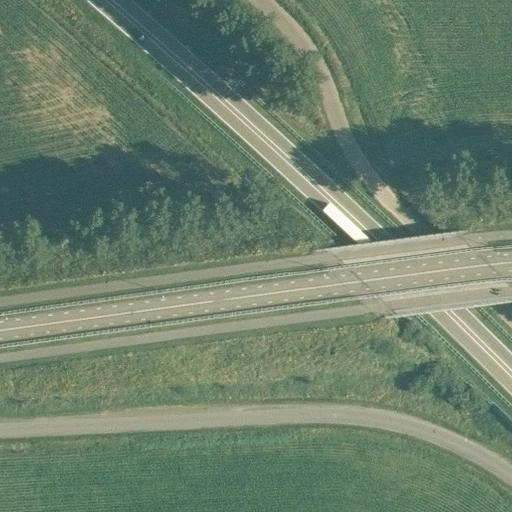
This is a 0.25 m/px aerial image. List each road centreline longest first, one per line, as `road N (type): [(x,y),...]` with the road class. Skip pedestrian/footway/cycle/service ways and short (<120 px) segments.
road 1 (primary): [(511,375),(108,0)]
road 2 (unclassified): [(511,486),(434,443),(342,421),(0,437)]
road 3 (tertiary): [(0,329),(487,264)]
road 4 (track): [(273,0),(304,42),(338,128),(370,181),(511,318)]
